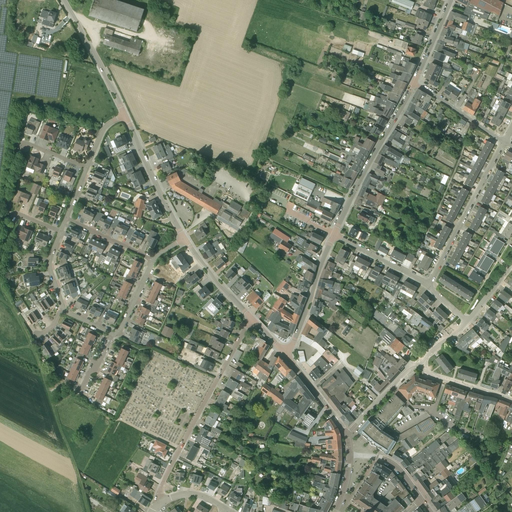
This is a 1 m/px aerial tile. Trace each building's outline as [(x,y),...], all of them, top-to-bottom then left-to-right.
[(137,32),(144,10),(112,0),(94,0),(89,16),(137,32)] [(412,10),(414,3),(406,0),(392,0),(391,2),(412,10)] [(417,0),(416,3),(433,11),(435,7),(434,6),(436,0),(423,0),(423,2),(419,0),(417,0)] [(467,4),(469,0),(455,0),(455,1),(460,3),(461,2),(467,6),(463,12),(464,12),(471,15),(486,20),(490,12),(473,6),(467,4)] [(503,4),(496,0),(469,0),(467,4),(473,6),(490,12),(497,15),(499,16),(503,4)] [(428,22),(431,15),(427,14),(427,13),(425,13),(418,10),(415,17),(420,19),(428,22)] [(467,18),(469,19),(471,15),(464,12),(462,16),(456,14),(456,13),(454,11),(453,13),(451,12),(447,20),(452,22),(454,18),(460,21),(464,22),(464,21),(465,22),(467,18)] [(53,28),(57,14),(53,13),(52,12),(51,13),(50,12),(46,26),(53,28)] [(365,21),(367,14),(364,13),(361,12),(359,16),(358,18),(365,21)] [(417,27),(425,31),(428,22),(420,19),(417,27)] [(414,30),(415,26),(406,23),(396,20),(395,23),(414,30)] [(453,32),(454,33),(456,27),(451,25),(452,22),(447,20),(446,24),(445,23),(443,29),(453,32)] [(394,30),(396,24),(390,22),(387,21),(385,25),(388,26),(388,28),(394,30)] [(473,30),(475,25),(471,24),(468,23),(465,22),(464,21),(464,22),(463,26),(461,29),(462,30),(467,32),(466,33),(471,35),(473,30)] [(456,40),(458,36),(456,35),(457,33),(460,35),(462,30),(461,29),(456,27),(454,33),(453,32),(443,29),(440,36),(449,39),(449,38),(456,40)] [(129,43),(112,37),(114,31),(105,28),(103,37),(105,38),(103,44),(138,56),(143,42),(131,38),(129,43)] [(420,46),(421,43),(420,42),(422,37),(422,36),(423,33),(418,31),(417,34),(416,34),(414,37),(413,36),(411,37),(410,41),(420,46)] [(458,41),(456,40),(449,38),(449,39),(440,36),(439,40),(446,42),(452,44),(457,45),(456,49),(462,51),(463,49),(465,43),(458,41)] [(415,55),(415,54),(415,53),(415,52),(414,52),(415,49),(408,47),(407,47),(408,43),(396,39),(394,45),(403,48),(407,50),(406,54),(414,56),(414,55),(415,55)] [(455,55),(441,49),(442,46),(437,44),(434,51),(436,52),(446,56),(454,59),(455,55)] [(443,63),(446,56),(436,52),(433,59),(443,63)] [(408,62),(408,64),(404,62),(402,67),(398,66),(402,57),(401,56),(397,55),(393,64),(390,63),(388,67),(392,69),(395,70),(403,73),(411,75),(416,65),(408,62)] [(428,71),(438,75),(441,68),(431,64),(428,71)] [(407,84),(411,75),(403,73),(402,77),(399,76),(399,77),(396,75),(394,74),(395,70),(392,69),(391,73),(389,78),(397,80),(397,81),(398,81),(407,84)] [(438,84),(435,82),(438,75),(428,71),(425,78),(431,81),(429,84),(437,87),(438,84)] [(483,76),(481,81),(477,88),(480,89),(481,87),(482,85),(483,82),(486,77),(483,76)] [(404,91),(407,84),(398,81),(397,81),(393,80),(391,84),(395,85),(394,87),(393,87),(399,89),(404,91)] [(401,96),(404,91),(399,89),(393,87),(393,89),(391,88),(391,87),(386,85),(386,86),(381,84),(380,89),(389,92),(389,93),(401,96)] [(449,97),(454,90),(448,86),(443,93),(449,97)] [(473,100),(477,93),(476,92),(476,91),(472,88),(467,96),(470,98),(473,100)] [(430,100),(431,97),(418,89),(416,93),(421,96),(421,95),(425,97),(430,100)] [(459,93),(454,90),(449,97),(454,101),(459,93)] [(396,104),(401,96),(389,93),(387,96),(386,97),(381,95),(380,98),(387,101),(396,104)] [(425,97),(421,95),(421,96),(416,93),(413,97),(418,100),(419,98),(426,102),(428,103),(430,100),(425,97)] [(473,116),(482,99),(477,96),(475,100),(474,102),(472,106),(471,106),(467,113),(473,116)] [(396,104),(387,101),(380,98),(377,97),(375,97),(373,102),(377,104),(379,104),(385,106),(386,106),(393,110),(396,104)] [(417,107),(421,109),(425,104),(424,104),(426,102),(419,98),(418,100),(413,97),(410,102),(417,107)] [(472,106),(474,102),(469,99),(462,109),(467,113),(471,106),(472,106)] [(507,110),(510,105),(500,99),(497,105),(498,105),(497,105),(499,106),(507,110)] [(388,119),(393,110),(386,106),(383,112),(378,111),(378,109),(375,108),(377,104),(373,102),(370,101),(367,109),(363,107),(362,109),(381,116),(381,115),(388,119)] [(417,107),(410,102),(407,111),(404,116),(416,124),(419,119),(422,121),(424,118),(427,113),(426,113),(427,113),(425,112),(421,109),(417,107)] [(507,110),(499,106),(496,112),(504,116),(507,110)] [(504,116),(496,112),(493,117),(501,121),(504,116)] [(375,116),(374,118),(378,120),(376,123),(383,127),(388,119),(381,115),(381,116),(380,118),(380,117),(375,116)] [(416,124),(404,116),(403,115),(398,124),(402,126),(404,122),(409,125),(410,124),(415,127),(417,124),(416,124)] [(501,121),(493,117),(490,123),(498,127),(501,121)] [(35,135),(40,123),(36,121),(33,124),(29,122),(25,130),(27,131),(26,133),(32,135),(32,134),(35,135)] [(402,126),(398,124),(395,128),(395,129),(407,135),(409,136),(411,137),(411,138),(413,134),(417,136),(418,135),(412,131),(411,132),(402,126)] [(54,142),(59,131),(45,125),(40,138),(46,140),(47,139),(54,142)] [(380,133),(381,132),(381,131),(382,130),(374,126),(373,129),(367,126),(366,128),(364,126),(362,129),(379,136),(380,133)] [(401,134),(394,130),(388,140),(391,142),(395,137),(404,143),(401,148),(404,150),(407,145),(408,145),(410,141),(409,141),(411,137),(409,136),(407,135),(406,137),(405,136),(402,134),(401,134)] [(68,149),(72,139),(61,134),(56,145),(61,148),(61,147),(68,149)] [(126,145),(128,144),(124,136),(121,138),(120,136),(117,138),(117,139),(114,141),(117,147),(113,148),(116,154),(128,149),(127,149),(125,146),(126,145)] [(370,152),(375,143),(367,138),(363,145),(359,143),(359,142),(358,142),(359,141),(358,141),(360,138),(355,137),(354,139),(353,138),(351,142),(353,143),(358,145),(370,152)] [(401,148),(404,143),(395,137),(391,142),(401,148)] [(87,149),(90,141),(84,139),(83,142),(78,140),(74,149),(81,153),(83,149),(84,148),(85,148),(87,149)] [(485,144),(482,143),(480,145),(484,146),(491,150),(493,145),(487,141),(485,144)] [(156,154),(170,148),(169,145),(165,146),(164,143),(153,148),(156,154)] [(358,145),(353,143),(352,146),(350,149),(357,152),(359,153),(367,157),(370,152),(358,145)] [(388,147),(384,145),(378,154),(383,157),(385,153),(395,159),(393,162),(394,162),(396,163),(398,160),(401,155),(388,147)] [(488,155),(491,150),(484,146),(481,152),(488,155)] [(173,157),(171,154),(170,155),(168,152),(171,151),(170,148),(156,154),(159,160),(166,157),(167,156),(168,159),(173,157)] [(367,157),(359,153),(357,152),(350,149),(348,152),(345,150),(345,151),(344,153),(347,154),(364,162),(367,157)] [(511,154),(507,151),(503,159),(510,162),(511,157),(511,154)] [(485,161),(488,155),(481,152),(478,157),(485,161)] [(123,158),(125,164),(135,159),(132,154),(127,156),(125,153),(118,156),(120,159),(123,158)] [(361,168),(364,162),(347,154),(344,160),(346,160),(346,161),(350,162),(351,160),(355,161),(353,164),(361,168)] [(384,157),(383,157),(378,154),(374,163),(380,166),(382,162),(392,167),(393,166),(398,168),(400,165),(396,163),(394,162),(393,162),(389,160),(384,158),(384,157)] [(43,174),(46,166),(40,164),(39,164),(37,164),(39,159),(31,156),(27,167),(43,174)] [(174,167),(171,161),(174,160),(173,157),(168,159),(170,163),(167,164),(166,163),(161,166),(164,172),(166,171),(167,174),(172,172),(171,169),(174,167)] [(485,161),(478,157),(475,163),(482,166),(485,161)] [(125,164),(123,165),(126,171),(128,173),(133,171),(132,168),(137,166),(135,159),(125,164)] [(352,167),(348,165),(350,162),(346,161),(343,165),(358,173),(361,168),(353,164),(352,167)] [(482,166),(475,163),(474,166),(471,164),(466,162),(465,164),(479,172),(482,166)] [(353,182),(358,173),(343,165),(343,166),(337,163),(335,166),(340,168),(340,169),(344,171),(343,171),(345,174),(346,174),(344,178),(353,182)] [(380,170),(381,167),(380,166),(374,163),(371,169),(377,173),(375,176),(382,179),(382,180),(383,180),(385,176),(383,175),(384,173),(380,170)] [(479,172),(465,164),(463,163),(462,165),(468,168),(466,171),(470,173),(476,177),(479,172)] [(58,178),(62,169),(56,166),(54,170),(52,169),(48,176),(51,177),(52,175),(58,178)] [(106,179),(109,171),(103,168),(101,171),(97,169),(95,173),(94,174),(106,179)] [(188,171),(185,169),(166,178),(170,186),(171,185),(173,189),(228,222),(229,220),(232,222),(231,223),(238,228),(242,221),(244,217),(247,219),(250,213),(244,209),(240,215),(242,216),(242,217),(239,215),(241,213),(239,212),(242,207),(233,201),(230,206),(224,203),(224,202),(223,202),(221,201),(220,202),(214,198),(213,201),(202,194),(204,190),(200,188),(198,192),(181,182),(180,181),(181,181),(179,178),(180,178),(188,171)] [(506,178),(503,176),(504,173),(497,170),(495,175),(505,181),(506,178)] [(72,177),(73,174),(67,171),(64,180),(67,181),(66,184),(72,186),(76,178),(72,177)] [(140,172),(135,174),(133,171),(128,173),(129,177),(131,176),(133,182),(143,178),(140,172)] [(349,190),(353,182),(344,178),(338,175),(336,173),(332,182),(349,190)] [(377,183),(379,184),(377,188),(381,189),(383,185),(387,187),(389,183),(384,181),(383,180),(382,180),(382,179),(375,176),(369,173),(362,185),(367,188),(373,190),(375,187),(369,184),(369,183),(376,186),(377,183)] [(476,177),(470,173),(468,176),(465,174),(464,175),(461,173),(460,175),(474,182),(476,177)] [(103,187),(106,179),(94,174),(94,175),(93,179),(97,181),(96,184),(103,187)] [(474,182),(460,175),(458,177),(466,181),(464,184),(471,188),(474,182)] [(505,181),(495,175),(492,180),(502,186),(505,181)] [(133,182),(136,188),(134,188),(136,191),(142,189),(140,186),(145,183),(143,178),(133,182)] [(310,197),(315,185),(302,178),(293,195),(307,202),(310,203),(310,204),(319,208),(321,204),(312,199),(312,198),(310,197)] [(499,191),(502,186),(492,180),(489,186),(498,191),(499,191)] [(37,196),(41,186),(34,184),(31,193),(37,196)] [(97,193),(98,189),(101,190),(103,187),(96,184),(95,187),(90,185),(88,189),(88,190),(97,194),(97,193)] [(381,206),(386,197),(378,193),(376,197),(365,192),(367,188),(362,185),(357,196),(378,205),(381,206)] [(493,195),(494,192),(497,193),(498,191),(489,186),(486,191),(493,195)] [(469,191),(462,188),(461,191),(457,189),(456,189),(453,188),(452,189),(466,197),(469,191)] [(463,202),(466,197),(452,189),(451,192),(454,194),(458,196),(456,199),(463,202)] [(98,200),(100,195),(97,194),(88,190),(87,191),(88,191),(86,195),(91,197),(89,200),(96,203),(97,200),(98,200)] [(27,204),(30,196),(18,191),(15,197),(16,197),(14,201),(19,203),(19,204),(21,205),(22,202),(27,204)] [(493,195),(486,191),(483,196),(490,200),(493,195)] [(362,204),(363,203),(373,207),(374,207),(377,208),(378,205),(357,196),(354,204),(360,207),(361,204),(362,204)] [(490,200),(483,196),(480,202),(487,205),(490,200)] [(43,213),(47,204),(44,203),(44,201),(39,199),(36,197),(34,204),(36,205),(36,206),(39,207),(37,211),(43,213)] [(340,205),(330,200),(323,197),(322,201),(325,203),(324,206),(330,209),(328,211),(336,215),(340,205)] [(463,202),(456,199),(455,202),(451,200),(452,199),(447,197),(446,198),(447,198),(446,200),(450,202),(460,208),(463,202)] [(146,205),(144,204),(144,201),(138,198),(138,201),(136,201),(134,207),(136,207),(142,210),(145,211),(146,205)] [(150,212),(158,208),(154,201),(146,205),(150,212)] [(460,208),(450,202),(449,204),(452,206),(451,210),(457,213),(460,208)] [(330,222),(334,215),(319,208),(310,204),(309,204),(308,203),(305,208),(314,212),(315,209),(318,210),(318,211),(322,213),(320,218),(330,222)] [(55,218),(56,215),(59,216),(62,208),(57,206),(56,208),(53,207),(49,216),(55,218)] [(79,213),(83,215),(81,217),(86,220),(90,212),(85,210),(84,210),(86,207),(83,206),(79,213)] [(140,218),(142,210),(136,207),(134,207),(133,206),(133,208),(136,208),(134,216),(140,218)] [(485,213),(487,210),(480,207),(477,212),(484,216),(488,218),(490,215),(485,213)] [(154,219),(162,215),(158,208),(150,212),(154,219)] [(457,213),(451,210),(449,213),(442,209),(441,211),(455,218),(457,213)] [(511,217),(509,216),(500,210),(498,213),(509,220),(511,217)] [(375,219),(366,215),(367,213),(364,211),(363,213),(361,212),(360,214),(359,214),(358,214),(358,215),(357,216),(358,217),(358,218),(358,219),(366,223),(368,223),(369,220),(374,223),(375,219)] [(452,224),(455,218),(441,211),(440,213),(443,215),(447,217),(445,220),(452,224)] [(92,220),(95,215),(90,212),(86,220),(91,222),(92,220)] [(481,221),(484,216),(477,212),(474,218),(481,221)] [(509,220),(498,213),(496,217),(502,220),(503,219),(506,221),(508,222),(509,220)] [(103,228),(106,220),(101,218),(98,225),(103,228)] [(478,227),(481,221),(474,218),(472,223),(478,227)] [(123,226),(125,223),(120,221),(117,219),(113,226),(117,227),(115,231),(120,234),(123,226)] [(108,230),(109,226),(111,222),(106,220),(103,228),(108,230)] [(511,231),(511,225),(508,223),(508,222),(506,221),(502,227),(505,229),(511,233),(511,231)] [(448,235),(451,229),(449,228),(450,225),(443,222),(442,224),(444,226),(442,231),(448,235)] [(130,226),(125,223),(123,226),(120,234),(125,236),(126,233),(129,234),(133,227),(130,226)] [(199,240),(206,236),(206,235),(208,234),(205,229),(207,227),(204,223),(200,226),(201,228),(197,231),(198,232),(195,234),(199,240)] [(478,227),(472,223),(469,228),(476,232),(478,227)] [(135,243),(140,233),(135,231),(137,226),(134,225),(133,227),(129,234),(132,236),(130,241),(135,243)] [(28,241),(32,232),(26,229),(26,228),(20,226),(16,235),(20,236),(20,238),(28,241)] [(500,234),(498,233),(495,231),(495,230),(490,227),(488,230),(496,235),(499,237),(500,234)] [(367,235),(361,233),(359,231),(352,228),(348,235),(355,239),(355,238),(358,239),(359,237),(365,240),(367,235)] [(79,239),(82,234),(71,229),(70,231),(68,234),(73,237),(72,239),(78,243),(82,244),(83,242),(79,240),(80,240),(79,239)] [(508,238),(511,233),(505,229),(501,234),(508,238)] [(154,239),(157,233),(151,231),(149,235),(147,239),(150,240),(147,247),(153,250),(157,240),(154,239)] [(448,235),(442,231),(439,236),(446,240),(448,235)] [(469,240),(472,235),(465,231),(462,237),(469,240)] [(308,232),(307,234),(305,238),(310,240),(314,242),(317,235),(311,232),(310,233),(308,232)] [(146,241),(147,239),(149,235),(146,234),(145,235),(140,233),(135,243),(140,246),(143,240),(146,241)] [(46,246),(49,238),(39,234),(36,242),(46,246)] [(320,245),(323,238),(317,235),(314,242),(320,245)] [(504,244),(500,241),(502,239),(496,235),(494,237),(493,237),(490,243),(501,250),(504,244)] [(440,251),(443,245),(436,242),(429,238),(426,236),(424,238),(428,240),(431,242),(430,245),(440,251)] [(439,236),(437,240),(436,242),(443,245),(446,240),(439,236)] [(469,240),(462,237),(459,242),(466,246),(467,243),(473,246),(473,245),(477,247),(478,245),(474,243),(469,240)] [(66,240),(64,244),(63,245),(72,249),(72,248),(74,244),(77,246),(78,243),(72,239),(70,242),(66,240)] [(92,249),(96,241),(91,239),(87,247),(92,249)] [(244,253),(249,241),(243,239),(238,251),(244,253)] [(316,251),(317,247),(303,239),(300,244),(308,249),(307,251),(308,251),(306,254),(311,257),(312,254),(315,255),(317,251),(316,251)] [(226,240),(221,243),(223,246),(226,243),(230,248),(232,247),(226,240)] [(279,246),(278,248),(287,253),(292,246),(283,240),(281,243),(279,242),(277,245),(279,246)] [(97,251),(101,243),(96,241),(92,249),(97,251)] [(206,253),(218,245),(219,244),(217,241),(210,245),(209,243),(202,247),(206,253)] [(463,251),(466,246),(459,242),(457,248),(463,251)] [(102,254),(106,246),(101,243),(97,251),(102,254)] [(218,245),(206,253),(209,258),(216,254),(217,256),(225,251),(223,249),(224,248),(223,246),(221,243),(219,244),(218,245)] [(497,256),(501,250),(490,243),(486,249),(487,249),(485,252),(491,256),(493,253),(497,256)] [(390,249),(381,245),(378,249),(387,254),(390,249)] [(110,262),(112,258),(116,250),(111,248),(107,256),(106,257),(105,260),(110,262)] [(461,256),(463,251),(457,248),(454,253),(461,256)] [(346,259),(349,253),(341,249),(338,255),(346,259)] [(67,261),(69,256),(70,257),(72,253),(65,250),(63,253),(60,252),(58,257),(61,258),(59,263),(59,264),(66,262),(67,261)] [(117,261),(120,253),(116,250),(112,258),(117,261)] [(393,250),(389,257),(401,263),(403,259),(411,263),(414,258),(414,256),(406,252),(404,256),(393,250)] [(429,266),(432,259),(427,257),(429,254),(423,251),(418,259),(421,261),(429,266)] [(490,267),(494,261),(490,258),(491,256),(485,252),(483,255),(483,254),(480,260),(490,267)] [(39,264),(39,259),(34,258),(34,254),(26,253),(26,258),(25,258),(23,261),(29,267),(36,267),(36,264),(39,264)] [(451,258),(458,262),(459,259),(461,256),(454,253),(451,258)] [(183,271),(181,271),(183,274),(184,273),(188,270),(186,268),(189,266),(190,265),(188,262),(187,263),(185,260),(180,255),(170,261),(176,270),(179,268),(180,267),(183,271)] [(343,264),(344,265),(347,267),(348,264),(344,262),(346,259),(338,255),(335,261),(342,265),(343,264)] [(226,264),(223,261),(227,259),(225,256),(221,259),(214,264),(219,270),(226,264)] [(142,264),(139,262),(141,260),(135,257),(134,260),(131,259),(129,264),(130,264),(132,265),(140,269),(142,264)] [(316,266),(303,257),(300,264),(310,270),(315,272),(316,266)] [(360,268),(364,260),(357,257),(355,263),(352,262),(349,267),(349,268),(347,271),(349,272),(350,273),(354,265),(360,268)] [(455,267),(456,265),(458,262),(451,258),(448,264),(455,267)] [(371,269),(368,267),(370,264),(364,260),(360,268),(363,270),(361,273),(361,274),(364,275),(362,279),(365,280),(368,276),(371,269)] [(490,267),(480,260),(476,266),(474,269),(481,273),(482,270),(486,273),(490,267)] [(332,272),(335,265),(327,261),(323,269),(328,271),(332,272)] [(348,264),(347,267),(344,265),(342,268),(347,271),(349,268),(349,267),(352,262),(350,261),(348,264)] [(426,272),(429,266),(421,261),(418,268),(426,272)] [(69,271),(67,266),(68,265),(67,262),(66,262),(59,264),(61,268),(58,269),(59,274),(69,271)] [(312,283),(315,272),(310,270),(300,264),(298,263),(297,266),(303,269),(307,271),(306,274),(304,273),(302,277),(304,278),(303,278),(311,282),(312,283)] [(138,274),(140,269),(132,265),(130,270),(138,274)] [(368,276),(376,280),(377,278),(381,269),(375,266),(373,270),(371,269),(368,276)] [(240,277),(244,273),(240,269),(237,272),(233,268),(231,270),(225,276),(226,276),(225,277),(227,279),(228,278),(230,281),(237,274),(240,277)] [(135,279),(138,274),(130,270),(127,269),(123,277),(125,278),(131,280),(132,277),(135,279)] [(340,274),(332,272),(328,271),(323,269),(320,279),(327,281),(329,277),(335,279),(335,277),(339,278),(340,274)] [(479,276),(481,273),(474,269),(473,272),(472,271),(468,277),(479,284),(483,278),(479,276)] [(65,281),(73,279),(72,275),(71,276),(69,271),(59,274),(61,279),(64,278),(65,281)] [(386,272),(382,281),(381,283),(387,286),(389,283),(393,275),(386,272)] [(36,277),(36,273),(24,275),(25,283),(30,282),(31,286),(40,285),(39,277),(36,277)] [(191,287),(200,280),(195,274),(191,277),(189,275),(184,278),(189,284),(191,287)] [(458,284),(443,274),(438,281),(454,291),(458,284)] [(397,283),(399,278),(393,275),(389,283),(395,286),(397,283)] [(129,283),(131,280),(125,278),(124,281),(125,281),(123,286),(130,290),(132,285),(129,283)] [(307,294),(311,282),(303,278),(302,282),(299,281),(297,289),(307,294)] [(75,288),(73,283),(74,282),(73,279),(65,281),(67,285),(64,286),(65,291),(75,288)] [(248,285),(242,279),(234,286),(235,286),(235,287),(237,289),(239,290),(239,289),(241,291),(244,288),(247,291),(252,287),(249,284),(248,285)] [(333,282),(327,281),(320,279),(317,289),(322,290),(324,290),(325,286),(331,287),(333,282)] [(160,290),(162,285),(163,286),(165,283),(159,280),(158,283),(155,281),(152,287),(160,290)] [(286,291),(290,286),(286,282),(284,280),(276,289),(279,291),(282,288),(286,291)] [(407,292),(411,285),(405,281),(400,289),(407,292)] [(350,291),(353,285),(347,283),(344,289),(350,291)] [(474,294),(458,284),(454,291),(469,301),(474,294)] [(204,299),(211,293),(205,286),(202,289),(199,285),(192,290),(195,292),(197,291),(204,299)] [(413,296),(417,288),(411,285),(407,292),(413,296)] [(84,294),(88,290),(91,288),(89,286),(82,292),(84,294)] [(130,290),(123,286),(120,291),(128,295),(130,290)] [(157,295),(160,290),(152,287),(150,291),(157,295)] [(364,292),(355,287),(352,292),(360,298),(364,292)] [(77,292),(75,288),(65,291),(67,296),(70,295),(74,299),(79,295),(77,292)] [(262,294),(257,289),(254,292),(247,298),(253,304),(254,302),(258,306),(263,301),(264,302),(269,297),(270,295),(267,291),(260,298),(259,297),(262,294)] [(317,289),(314,299),(319,300),(320,300),(320,299),(330,302),(329,304),(335,306),(337,301),(335,300),(337,296),(331,293),(324,290),(322,290),(317,289)] [(125,300),(128,295),(120,291),(118,296),(117,295),(116,298),(119,300),(121,301),(122,298),(125,300)] [(155,300),(157,295),(150,291),(148,296),(155,300)] [(392,305),(394,302),(393,301),(395,298),(393,297),(390,295),(389,294),(384,291),(380,296),(385,300),(384,302),(389,306),(390,304),(392,305)] [(511,302),(511,301),(511,298),(510,297),(511,297),(503,291),(498,297),(504,301),(506,298),(508,300),(511,302)] [(274,297),(278,300),(285,304),(287,302),(287,301),(280,297),(276,295),(274,293),(273,293),(273,295),(274,296),(274,297)] [(49,309),(53,306),(50,301),(53,300),(49,294),(46,295),(41,298),(49,309)] [(303,306),(307,298),(300,294),(299,297),(293,294),(291,298),(293,299),(303,306)] [(422,305),(428,298),(423,294),(417,300),(422,305)] [(79,309),(85,298),(85,297),(83,295),(79,299),(78,299),(75,306),(78,307),(77,308),(79,309)] [(156,307),(159,302),(155,300),(148,296),(145,301),(148,303),(147,306),(152,308),(154,305),(156,307)] [(88,303),(90,299),(85,297),(85,298),(79,309),(82,310),(82,309),(85,311),(88,303)] [(49,310),(48,309),(49,309),(41,298),(37,301),(36,300),(34,302),(37,307),(39,309),(41,307),(44,312),(45,311),(45,312),(48,310),(48,311),(49,310)] [(216,298),(214,300),(212,298),(202,308),(204,310),(206,307),(207,307),(212,312),(216,308),(217,309),(222,304),(217,299),(216,298)] [(303,306),(293,299),(291,298),(288,301),(290,303),(295,307),(294,311),(295,313),(295,314),(300,316),(303,306)] [(422,305),(427,309),(428,310),(428,309),(434,303),(428,298),(422,305)] [(319,308),(322,304),(323,303),(319,302),(320,300),(319,300),(314,299),(313,306),(317,308),(317,306),(319,308)] [(292,323),(296,324),(298,320),(293,318),(282,310),(287,302),(285,304),(278,300),(272,310),(275,313),(281,317),(283,318),(283,317),(292,323)] [(511,312),(511,309),(505,304),(503,307),(502,305),(496,300),(494,302),(493,302),(491,305),(492,305),(491,306),(498,312),(497,313),(501,316),(504,312),(503,311),(505,309),(508,311),(508,312),(511,314),(511,312)] [(98,308),(100,304),(95,302),(93,306),(93,305),(89,313),(92,314),(92,315),(94,316),(98,308)] [(420,322),(421,320),(423,318),(419,315),(408,307),(406,305),(405,305),(402,303),(398,310),(407,316),(406,318),(405,318),(404,319),(408,322),(408,321),(409,322),(410,321),(416,326),(415,327),(416,328),(420,322)] [(316,318),(319,311),(320,311),(321,308),(323,309),(325,306),(322,304),(319,308),(317,306),(317,308),(313,306),(310,316),(312,317),(316,318)] [(159,311),(152,308),(147,306),(146,308),(143,307),(140,312),(148,316),(148,315),(150,311),(151,311),(155,313),(155,314),(155,315),(156,315),(157,315),(157,314),(159,311)] [(37,322),(29,310),(27,307),(23,310),(24,312),(21,314),(26,322),(29,320),(32,325),(35,322),(36,322),(37,322)] [(41,312),(39,309),(37,307),(34,308),(33,308),(29,310),(37,322),(37,321),(38,322),(41,320),(40,319),(41,319),(38,314),(41,312),(41,313),(41,312)] [(438,307),(432,313),(432,314),(437,318),(443,312),(438,307)] [(99,317),(103,310),(98,308),(94,316),(96,317),(97,316),(99,317)] [(272,310),(271,310),(265,318),(275,324),(276,325),(275,326),(289,333),(293,335),(295,328),(289,326),(288,327),(278,323),(281,317),(275,313),(272,310)] [(493,322),(496,317),(502,322),(504,319),(501,316),(497,313),(496,315),(488,310),(484,316),(493,322)] [(432,313),(430,311),(426,316),(423,318),(426,320),(428,318),(430,316),(430,315),(432,314),(432,313)] [(108,323),(112,315),(107,312),(104,320),(107,321),(106,322),(108,323)] [(149,320),(150,317),(148,315),(148,316),(140,312),(138,317),(145,320),(150,323),(151,321),(149,320)] [(442,323),(448,317),(443,312),(437,318),(435,320),(434,322),(432,324),(437,329),(439,326),(436,324),(439,321),(442,323)] [(114,324),(117,317),(112,315),(108,323),(111,324),(111,323),(114,324)] [(316,330),(321,324),(310,316),(307,322),(304,327),(301,334),(302,334),(305,336),(306,334),(309,330),(311,325),(316,330)] [(145,320),(138,317),(135,322),(138,323),(137,326),(142,329),(144,326),(143,325),(145,320)] [(231,330),(235,323),(232,321),(232,320),(227,318),(223,326),(231,330)] [(430,329),(432,325),(423,318),(421,320),(420,322),(430,329)] [(490,326),(487,324),(481,319),(476,325),(482,330),(485,332),(483,334),(488,338),(491,335),(486,331),(490,326)] [(72,325),(73,323),(69,320),(67,323),(64,321),(63,322),(61,326),(66,328),(65,332),(64,332),(70,336),(72,334),(69,331),(71,326),(72,325)] [(189,327),(195,329),(198,323),(192,321),(189,327)] [(410,336),(414,331),(403,322),(399,327),(401,329),(406,333),(410,336)] [(288,336),(289,333),(275,326),(276,325),(275,324),(271,332),(278,335),(278,336),(286,340),(286,339),(287,338),(288,337),(288,336)] [(326,343),(321,339),(328,330),(321,324),(316,330),(319,331),(312,340),(313,341),(315,342),(318,344),(322,348),(326,343)] [(143,338),(146,331),(143,330),(142,331),(141,331),(142,329),(137,326),(135,330),(132,328),(129,336),(131,337),(129,340),(139,344),(141,339),(141,338),(141,337),(143,338)] [(171,339),(175,330),(165,326),(161,334),(171,339)] [(347,326),(342,334),(345,336),(351,329),(347,326)] [(95,339),(96,336),(93,335),(95,332),(88,328),(86,332),(84,336),(87,338),(95,342),(96,340),(95,339)] [(226,339),(230,333),(222,329),(220,332),(216,330),(215,333),(219,335),(226,339)] [(404,345),(396,339),(394,337),(392,339),(394,341),(393,343),(390,340),(393,336),(385,329),(382,333),(381,333),(379,336),(382,339),(382,340),(389,347),(397,353),(404,345)] [(410,340),(410,339),(406,336),(406,337),(404,336),(406,333),(401,329),(396,335),(398,338),(406,345),(410,340)] [(480,338),(477,334),(472,329),(467,333),(473,340),(475,342),(480,338)] [(70,336),(64,332),(65,332),(63,331),(63,332),(61,334),(59,332),(58,332),(57,331),(55,334),(54,334),(55,335),(55,336),(62,342),(63,343),(64,343),(65,342),(66,342),(66,341),(67,340),(68,339),(68,338),(69,339),(70,336)] [(473,340),(467,333),(462,337),(468,344),(471,346),(475,342),(473,340)] [(488,338),(483,334),(481,336),(486,341),(489,343),(490,341),(488,339),(488,338)] [(62,342),(55,336),(54,336),(53,335),(51,338),(52,339),(51,340),(55,343),(52,345),(57,351),(58,350),(59,349),(57,347),(61,343),(62,342)] [(224,345),(219,342),(220,340),(213,336),(211,342),(214,343),(212,347),(220,351),(224,345)] [(504,353),(510,338),(507,336),(501,344),(502,345),(503,346),(500,350),(501,351),(503,353),(504,353)] [(463,349),(464,349),(468,344),(462,337),(457,341),(463,349)] [(95,342),(87,338),(84,343),(91,346),(93,343),(94,344),(95,342)] [(269,346),(265,343),(266,342),(259,338),(254,346),(255,347),(254,348),(253,348),(250,353),(256,357),(262,348),(267,351),(269,346)] [(194,352),(198,344),(190,340),(188,344),(185,343),(183,347),(194,352)] [(58,352),(57,351),(52,345),(49,348),(47,343),(43,346),(42,346),(44,350),(42,352),(45,356),(47,354),(48,353),(50,352),(52,355),(54,353),(55,354),(58,352)] [(91,346),(84,343),(82,348),(90,352),(91,349),(90,349),(91,346)] [(130,352),(131,349),(126,347),(124,350),(122,348),(120,351),(119,351),(118,353),(126,357),(129,352),(130,352)] [(216,359),(219,353),(208,347),(205,354),(216,359)] [(90,352),(82,348),(80,352),(79,352),(77,355),(82,357),(84,355),(87,356),(88,353),(89,354),(90,352)] [(260,361),(267,351),(262,348),(256,357),(251,365),(255,368),(252,373),(256,376),(260,371),(259,371),(264,364),(260,361)] [(126,357),(118,353),(117,355),(118,356),(117,358),(124,362),(126,357)] [(400,371),(407,362),(402,358),(397,364),(395,363),(397,361),(391,356),(390,357),(386,354),(384,357),(383,357),(384,358),(391,364),(393,365),(400,371)] [(453,369),(442,354),(435,359),(447,374),(453,369)] [(81,360),(82,357),(77,355),(76,358),(74,357),(71,362),(83,367),(84,365),(83,364),(84,362),(81,360)] [(265,363),(264,364),(259,371),(260,371),(256,376),(259,378),(266,383),(273,369),(278,358),(274,356),(269,365),(265,363)] [(285,363),(279,356),(278,358),(273,369),(277,372),(279,369),(280,370),(285,363)] [(122,367),(124,362),(117,358),(116,361),(114,360),(114,362),(113,362),(119,365),(119,366),(122,367)] [(214,364),(204,359),(200,366),(196,364),(194,367),(203,371),(204,368),(210,372),(214,364)] [(71,362),(70,365),(71,365),(70,367),(72,368),(79,372),(80,369),(82,370),(83,367),(71,362)] [(117,370),(119,371),(120,369),(121,370),(122,367),(119,366),(119,365),(113,362),(114,362),(112,362),(111,365),(109,364),(108,366),(117,370)] [(286,376),(291,370),(285,363),(280,370),(286,376)] [(331,367),(326,363),(318,370),(316,368),(308,374),(308,375),(309,375),(315,382),(323,376),(331,367)] [(497,389),(500,381),(497,381),(498,377),(500,372),(509,377),(511,370),(511,369),(504,366),(505,365),(499,363),(494,375),(490,387),(497,389)] [(359,376),(364,369),(358,365),(353,372),(359,376)] [(400,371),(393,365),(386,373),(387,374),(385,377),(386,379),(390,383),(401,372),(400,371)] [(114,375),(117,370),(108,366),(107,368),(108,369),(107,372),(110,373),(109,376),(114,379),(115,376),(114,375)] [(78,374),(79,372),(72,368),(70,373),(78,377),(79,375),(78,374)] [(239,381),(241,378),(244,374),(235,369),(233,373),(231,376),(236,378),(239,381)] [(318,388),(335,411),(341,406),(339,404),(347,398),(347,397),(344,394),(349,388),(348,387),(353,383),(350,379),(350,378),(342,369),(340,374),(337,371),(334,373),(335,375),(318,388)] [(477,374),(459,369),(457,377),(475,382),(477,374)] [(289,381),(296,375),(291,370),(286,376),(289,381)] [(367,380),(371,373),(365,370),(361,377),(367,380)] [(505,395),(511,380),(511,370),(509,377),(501,393),(505,395)] [(74,382),(76,379),(77,379),(78,377),(70,373),(67,378),(66,377),(65,380),(70,383),(72,380),(74,382)] [(437,383),(431,381),(426,380),(427,379),(424,378),(423,380),(418,378),(419,377),(414,375),(410,379),(411,380),(407,383),(406,381),(404,383),(404,384),(400,387),(397,389),(407,400),(411,397),(417,392),(434,398),(436,399),(438,393),(436,393),(439,384),(437,383)] [(113,381),(114,379),(109,376),(107,379),(104,378),(103,380),(102,380),(101,382),(109,386),(112,381),(113,381)] [(287,397),(289,395),(290,394),(289,393),(291,390),(294,392),(297,387),(299,389),(304,385),(297,376),(292,381),(293,383),(283,396),(279,393),(278,393),(274,399),(281,405),(287,397)] [(239,390),(241,386),(239,384),(229,379),(225,385),(234,391),(233,393),(239,397),(242,398),(245,400),(247,396),(244,395),(237,391),(237,392),(234,390),(236,388),(239,390)] [(390,383),(386,379),(380,385),(378,383),(373,388),(380,394),(390,383)] [(251,387),(241,381),(239,384),(241,386),(249,390),(251,387)] [(107,391),(109,386),(101,382),(100,384),(101,385),(100,387),(107,391)] [(271,388),(265,384),(260,393),(265,397),(267,394),(271,388)] [(451,395),(453,387),(446,385),(441,403),(443,404),(447,394),(451,395)] [(107,391),(100,387),(99,390),(97,389),(96,392),(105,396),(107,391)] [(452,405),(454,406),(460,390),(453,387),(451,395),(449,401),(453,402),(452,405)] [(278,393),(279,393),(272,388),(271,388),(267,394),(274,399),(278,393)] [(318,402),(307,389),(301,393),(304,396),(299,403),(307,409),(311,404),(314,407),(318,402)] [(463,406),(468,392),(460,390),(454,406),(454,408),(457,409),(455,414),(454,418),(456,419),(459,420),(462,411),(462,410),(463,406)] [(231,399),(232,397),(233,397),(231,396),(229,395),(229,394),(222,391),(219,397),(226,401),(228,402),(231,398),(231,399)] [(106,403),(108,397),(105,396),(96,392),(95,394),(96,395),(95,397),(98,399),(96,402),(102,404),(103,401),(106,403)] [(479,411),(483,396),(469,392),(469,393),(468,392),(463,406),(462,410),(470,413),(471,409),(468,408),(471,399),(474,400),(475,401),(477,402),(475,409),(478,410),(479,411)] [(300,408),(298,406),(288,399),(291,396),(289,395),(287,397),(281,405),(276,412),(279,415),(284,408),(294,415),(300,408)] [(393,440),(394,438),(382,430),(403,407),(402,406),(404,403),(395,395),(390,400),(389,401),(380,411),(379,411),(380,411),(375,417),(377,418),(376,420),(375,419),(372,422),(372,421),(370,422),(368,420),(357,432),(361,435),(370,443),(370,444),(372,446),(372,445),(373,445),(383,452),(387,455),(395,441),(393,440)] [(493,411),(494,408),(496,405),(498,399),(492,398),(483,396),(479,411),(478,410),(478,413),(482,414),(490,418),(492,411),(493,411)] [(228,406),(224,404),(226,401),(219,397),(215,404),(222,407),(224,408),(226,409),(228,406)] [(345,410),(353,401),(352,401),(353,400),(349,397),(348,398),(348,399),(344,404),(341,406),(335,411),(340,417),(347,412),(345,410)] [(510,404),(498,399),(496,405),(494,408),(498,409),(499,406),(501,407),(498,414),(500,414),(498,418),(504,420),(505,416),(507,410),(510,404)] [(350,416),(349,415),(348,413),(350,411),(349,410),(355,404),(353,401),(345,410),(347,412),(340,417),(344,422),(350,416)] [(299,419),(301,417),(305,420),(302,423),(308,427),(314,418),(308,414),(307,415),(304,413),(307,409),(299,403),(297,405),(298,406),(300,408),(294,415),(298,418),(299,419)] [(406,416),(413,412),(408,407),(404,411),(406,416)] [(216,420),(219,414),(211,410),(208,416),(216,420)] [(349,427),(354,421),(362,412),(360,410),(357,413),(354,410),(349,415),(350,416),(344,422),(347,426),(349,427)] [(205,423),(213,427),(215,428),(216,428),(218,422),(215,421),(216,420),(208,416),(205,423)] [(331,430),(337,428),(330,419),(325,424),(326,427),(329,426),(331,430)] [(433,423),(430,424),(428,426),(425,428),(423,429),(420,431),(417,425),(415,426),(418,432),(420,436),(422,435),(420,432),(422,431),(424,430),(426,428),(429,427),(432,425),(434,423),(433,423)] [(213,438),(214,435),(218,437),(220,434),(212,430),(210,432),(208,431),(202,428),(199,434),(208,439),(209,437),(210,436),(213,438)] [(333,437),(334,439),(340,438),(340,435),(339,433),(337,428),(331,430),(325,430),(325,436),(333,436),(333,437)] [(293,440),(296,433),(291,431),(287,437),(293,440)] [(298,442),(301,435),(296,433),(293,440),(298,442)] [(208,446),(211,441),(208,439),(199,434),(196,440),(201,443),(200,446),(206,449),(210,451),(211,448),(208,446)] [(421,440),(418,437),(415,434),(412,435),(410,436),(409,437),(407,438),(405,439),(402,441),(404,445),(399,449),(395,451),(391,457),(400,462),(403,460),(400,456),(404,453),(405,453),(408,450),(413,447),(416,445),(421,441),(421,440)] [(304,445),(307,438),(301,435),(298,442),(304,445)] [(333,450),(341,449),(340,438),(334,439),(332,439),(332,440),(326,440),(326,449),(332,450),(333,450)] [(164,458),(168,451),(165,449),(167,445),(156,440),(154,444),(151,443),(150,445),(150,446),(148,450),(164,458)] [(436,440),(425,448),(430,454),(440,445),(436,440)] [(429,471),(432,468),(435,466),(444,459),(448,456),(452,453),(447,447),(443,443),(440,445),(430,454),(422,460),(424,463),(418,468),(410,475),(412,478),(415,482),(425,473),(429,471)] [(210,451),(206,449),(200,446),(198,449),(193,446),(190,452),(200,457),(201,454),(207,457),(210,451)] [(418,468),(424,463),(422,460),(430,454),(425,448),(418,454),(420,457),(414,461),(410,464),(404,468),(410,475),(418,468)] [(335,461),(341,462),(341,449),(333,450),(334,454),(331,454),(331,455),(320,453),(319,458),(327,459),(331,460),(335,461)] [(197,462),(200,457),(190,452),(186,458),(192,461),(191,463),(201,468),(203,465),(200,464),(200,463),(197,462)] [(405,458),(407,456),(404,453),(400,456),(403,460),(400,462),(404,468),(410,464),(405,458)] [(156,474),(160,467),(153,464),(154,462),(153,462),(155,458),(150,455),(146,465),(143,470),(140,469),(138,471),(139,472),(147,477),(149,474),(146,472),(147,469),(156,474)] [(474,461),(477,465),(481,462),(475,455),(471,458),(474,461)] [(319,458),(313,457),(312,460),(308,459),(307,462),(311,462),(311,463),(320,465),(320,464),(322,464),(326,465),(327,459),(319,458)] [(246,461),(242,459),(238,465),(243,468),(246,461)] [(447,467),(449,466),(444,459),(435,466),(440,473),(447,467)] [(383,466),(376,463),(375,464),(371,471),(379,475),(381,470),(383,466)] [(340,474),(340,470),(341,468),(334,467),(330,467),(329,466),(327,466),(327,465),(326,465),(322,464),(320,470),(328,472),(330,473),(340,474)] [(383,466),(381,470),(379,475),(382,477),(382,476),(387,478),(389,475),(393,479),(396,476),(391,471),(383,466)] [(447,467),(440,473),(441,475),(445,479),(448,477),(450,475),(453,473),(452,472),(451,473),(449,470),(447,467)] [(183,481),(183,474),(185,474),(185,471),(177,469),(176,472),(176,477),(177,477),(177,480),(183,481)] [(379,475),(371,471),(364,481),(362,483),(358,488),(359,488),(357,491),(350,501),(363,510),(366,511),(368,511),(401,511),(403,511),(405,509),(399,502),(395,498),(387,507),(374,498),(373,494),(382,481),(378,478),(379,475)] [(425,473),(415,482),(420,488),(424,485),(423,483),(425,481),(424,480),(428,476),(431,474),(429,471),(425,473)] [(146,492),(151,485),(145,481),(147,478),(147,477),(139,472),(136,479),(141,482),(138,487),(146,492)] [(339,481),(340,474),(330,473),(328,472),(326,478),(331,479),(339,481)] [(200,484),(202,477),(194,474),(194,475),(191,474),(190,478),(192,479),(192,482),(200,484)] [(337,488),(339,481),(331,479),(326,478),(325,479),(316,475),(315,476),(310,474),(308,478),(314,480),(324,484),(337,488)] [(394,486),(400,482),(396,476),(393,479),(389,482),(394,486)] [(456,483),(453,481),(452,482),(448,477),(446,479),(445,479),(443,481),(445,484),(447,486),(450,489),(450,488),(456,483)] [(214,490),(218,481),(213,479),(211,482),(210,481),(209,484),(208,487),(214,490)] [(335,495),(337,488),(324,484),(314,480),(312,485),(313,486),(312,487),(319,490),(320,488),(327,491),(327,492),(335,495)] [(439,484),(436,480),(428,487),(426,484),(424,485),(420,488),(425,495),(439,484)] [(401,492),(405,489),(400,482),(394,486),(400,492),(401,491),(401,492)] [(435,492),(443,486),(440,483),(439,484),(425,495),(430,501),(437,494),(435,492)] [(229,488),(223,484),(218,492),(224,497),(229,488)] [(118,496),(121,491),(113,486),(110,491),(118,496)] [(451,489),(450,488),(450,489),(447,486),(437,494),(430,501),(429,502),(436,511),(442,507),(439,503),(438,504),(437,502),(441,498),(451,489)] [(146,506),(151,499),(144,494),(135,488),(134,488),(130,495),(146,506)] [(241,497),(242,488),(237,488),(236,491),(234,490),(229,499),(237,504),(241,497)] [(477,494),(478,496),(479,495),(486,490),(484,488),(477,494)] [(408,506),(414,501),(409,494),(405,489),(401,492),(401,491),(400,492),(399,493),(403,499),(399,502),(405,509),(408,506)] [(335,495),(327,492),(327,493),(320,491),(320,493),(323,493),(322,497),(322,498),(332,503),(334,499),(335,495)] [(451,491),(443,497),(446,500),(448,503),(456,496),(451,491)] [(455,511),(457,511),(455,508),(466,499),(461,492),(456,497),(449,502),(443,506),(442,507),(436,511),(455,511)] [(476,511),(486,505),(479,495),(478,496),(469,502),(457,511),(455,511),(476,511)] [(251,511),(252,508),(253,506),(249,504),(250,502),(247,500),(247,499),(243,497),(243,499),(242,504),(241,505),(244,506),(242,511),(251,511)] [(270,504),(272,499),(263,497),(263,498),(262,501),(262,505),(270,506),(270,504)] [(326,511),(332,503),(322,498),(321,497),(319,500),(317,500),(315,504),(322,507),(320,511),(324,511),(326,511)] [(280,502),(275,500),(273,505),(278,507),(284,509),(287,501),(281,499),(280,502)] [(262,505),(262,501),(259,501),(259,504),(258,511),(257,511),(254,511),(255,509),(252,508),(251,511),(262,511),(262,505)]
